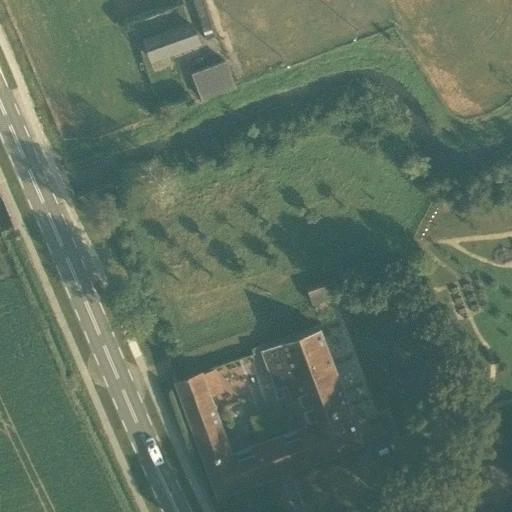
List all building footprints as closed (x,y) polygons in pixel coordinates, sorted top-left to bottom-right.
[(192,0),(205,39),(217,35),(204,0),(192,0)] [(151,58),(198,42),(191,24),(145,41),(151,58)] [(191,74),(200,99),(234,85),(225,61),(191,74)] [(313,304),(335,296),(339,295),(336,285),(310,294),(313,304)] [(282,341),(283,343),(311,424),(232,453),(202,371),(176,380),(219,496),(363,443),(320,327),(282,341)] [(411,473),(439,464),(430,437),(402,447),(411,473)] [(462,459),(434,468),(440,484),(468,475),(462,459)]
